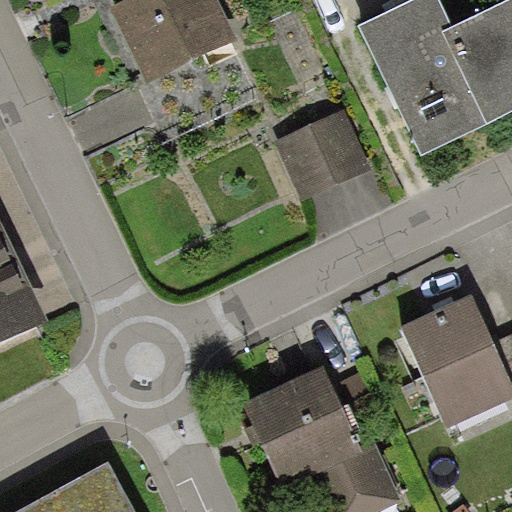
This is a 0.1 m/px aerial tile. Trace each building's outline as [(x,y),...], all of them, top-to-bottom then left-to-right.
[(239,43),(218,0),(132,0),(109,11),(145,88),(239,43)] [(454,30),(439,0),(418,0),(359,29),(422,159),(488,128),(443,35),(454,30)] [(511,0),(454,30),(443,35),(488,128),(511,116),(511,0)] [(348,111),(279,142),(306,202),(375,171),(348,111)] [(0,348),(50,325),(0,222),(0,348)] [(402,331),(448,432),(511,403),(511,386),(492,343),(472,299),(402,331)] [(511,334),(492,343),(511,386),(511,334)] [(358,441),(325,369),(244,407),(283,492),(309,480),(323,511),(379,511),(402,502),(371,435),(358,441)] [(132,511),(107,466),(20,511),(132,511)]
